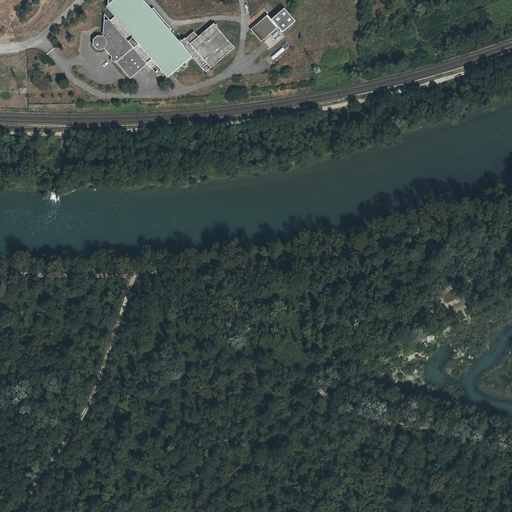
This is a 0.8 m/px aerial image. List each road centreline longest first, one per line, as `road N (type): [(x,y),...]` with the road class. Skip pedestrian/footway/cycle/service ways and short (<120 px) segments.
road 1 (track): [(0,132),(261,119),(511,57)]
road 2 (track): [(0,272),(132,276),(337,255),(511,209)]
road 3 (track): [(454,221),(486,234),(494,256),(466,295),(320,361),(315,383),(329,401),(375,419),(511,446)]
road 4 (track): [(132,276),(90,404),(15,511)]
